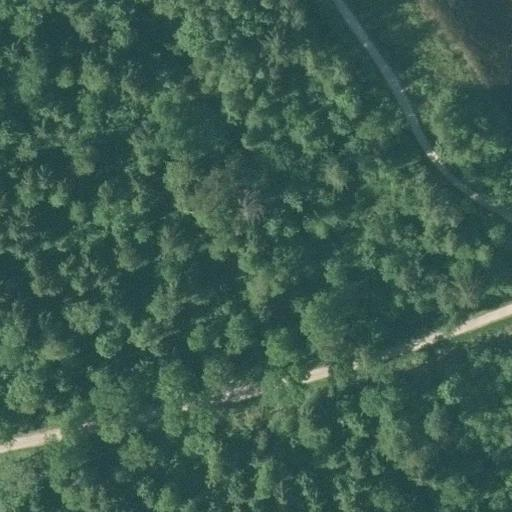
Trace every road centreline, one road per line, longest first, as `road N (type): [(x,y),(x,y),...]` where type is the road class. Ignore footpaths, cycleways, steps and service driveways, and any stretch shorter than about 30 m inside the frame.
road 1 (track): [(0,445),(338,367),(511,307)]
road 2 (track): [(511,225),(437,165),(330,0)]
